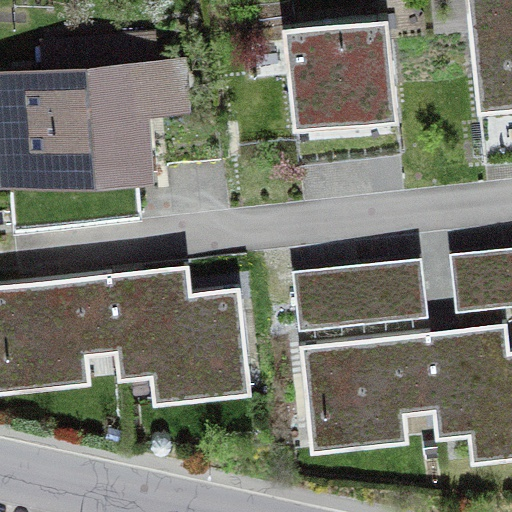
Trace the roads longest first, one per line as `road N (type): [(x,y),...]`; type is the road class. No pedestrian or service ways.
road 1 (residential): [(0,266),(511,213)]
road 2 (residential): [(0,464),(223,511)]
